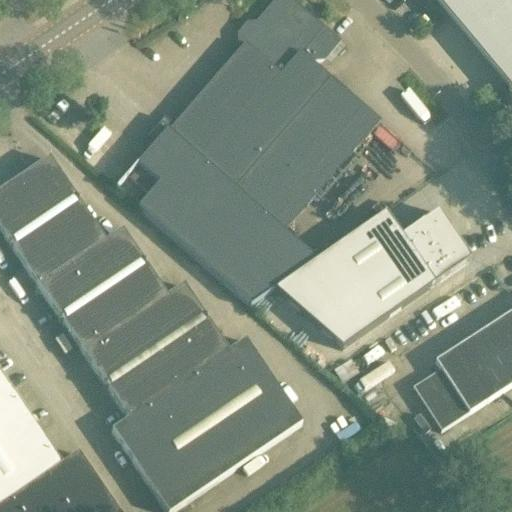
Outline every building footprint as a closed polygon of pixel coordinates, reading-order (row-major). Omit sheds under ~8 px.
[(163,122),(146,142),(154,149),(300,275),(316,263),(284,235),(379,126),(310,66),(323,65),(339,47),(285,0),(278,0),(254,28),(246,27),(237,37),(238,44),(243,48),(194,104),(172,130),(163,122)] [(511,0),(432,0),(448,18),(511,94),(511,96),(510,98),(511,100),(511,0)] [(250,310),(300,275),(154,149),(136,169),(157,187),(136,211),(250,310)] [(48,162),(0,194),(0,237),(127,424),(110,435),(162,511),(178,511),(301,429),(244,345),(227,356),(182,289),(166,301),(121,234),(104,245),(48,162)] [(156,187),(137,171),(128,182),(147,198),(156,187)] [(384,217),(274,295),(341,354),(470,264),(436,216),(400,241),(384,217)] [(511,315),(434,366),(439,374),(411,393),(441,436),(468,418),(511,389),(511,315)] [(349,362),(332,373),(341,386),(357,376),(349,362)] [(114,511),(78,458),(61,469),(48,451),(0,379),(0,511),(114,511)]
